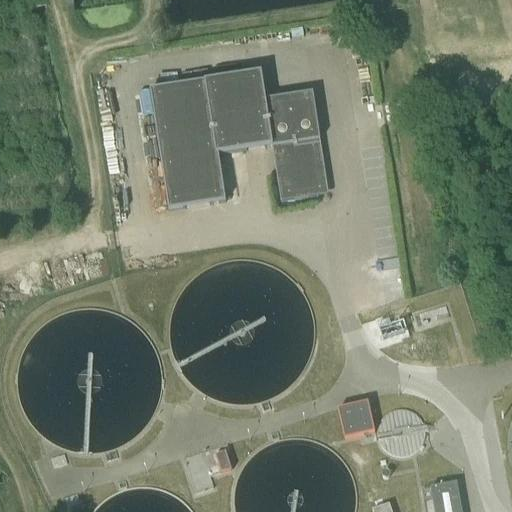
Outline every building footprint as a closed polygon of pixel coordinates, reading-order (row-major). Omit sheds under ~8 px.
[(260,75),(149,92),(168,213),(225,204),(218,156),(271,147),(280,204),(328,197),(312,95),(264,102),(260,75)] [(403,321),(377,328),(381,343),(407,335),(403,321)] [(337,412),(344,442),(374,435),(367,405),(337,412)] [(377,434),(377,436),(377,438),(377,441),(378,442),(378,445),(380,448),(381,449),(383,452),(384,453),(386,454),(388,456),(392,458),(395,459),(396,459),(401,460),(404,459),(406,459),(407,459),(410,458),(411,457),(414,456),(415,455),(418,453),(419,451),(421,449),(422,446),(423,444),(424,442),(424,440),(425,437),(425,435),(424,432),(424,431),(424,429),(423,427),(422,425),(421,423),(419,420),(418,419),(416,418),(414,416),(413,415),(411,414),(408,413),(406,412),(404,412),(401,412),(398,412),(397,412),(394,413),(392,413),(390,414),(388,415),(385,417),(384,419),(382,420),(381,422),(380,423),(379,426),(377,430),(377,431),(377,434)] [(182,461),(193,497),(212,491),(208,480),(231,473),(226,457),(229,456),(226,448),(182,461)] [(424,511),(460,511),(456,485),(421,491),(424,511)]
